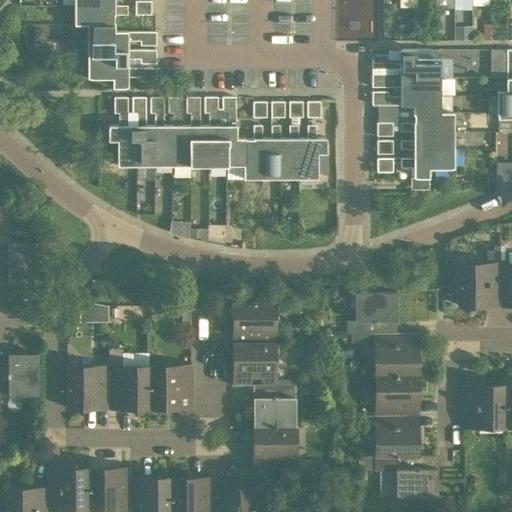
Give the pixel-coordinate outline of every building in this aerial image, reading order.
[(75,24),(87,24),(87,23),(114,23),(114,15),(127,15),(127,5),(114,5),(113,0),(99,0),(100,5),(74,5),(75,24)] [(134,1),(134,15),(150,15),(150,1),(134,1)] [(87,24),(87,41),(113,41),(113,51),(127,52),(127,51),(127,41),(139,41),(140,46),(155,46),(155,33),(127,33),(127,32),(114,32),(114,23),(87,23),(87,24)] [(458,38),(475,38),(476,25),(459,24),(458,38)] [(87,41),(87,59),(113,59),(113,69),(127,69),(127,68),(127,59),(139,59),(139,64),(156,64),(156,51),(127,51),(127,52),(113,51),(113,41),(87,41)] [(498,112),(498,118),(511,118),(511,50),(507,51),(507,77),(508,91),(498,91),(498,103),(498,112)] [(373,69),(400,69),(400,68),(415,68),(415,78),(441,78),(441,59),(416,59),(416,51),(401,51),(401,60),(389,60),(389,56),(373,56),(373,69)] [(113,59),(87,59),(88,78),(112,78),(112,88),(127,88),(127,77),(140,77),(140,82),(156,82),(156,68),(127,68),(127,69),(113,69),(113,59)] [(373,87),(401,87),(401,86),(415,86),(415,96),(441,96),(441,78),(415,78),(415,68),(400,68),(400,69),(401,78),(388,78),(388,73),(373,73),(373,87)] [(414,106),(414,114),(441,114),(441,113),(441,96),(415,96),(415,86),(401,86),(401,87),(401,96),(388,96),(388,91),(373,92),(373,105),(400,105),(400,106),(414,106)] [(119,167),(138,167),(138,140),(129,140),(129,126),(129,97),(115,97),(115,113),(120,113),(120,126),(109,126),(109,142),(118,142),(119,167)] [(174,167),(192,167),(192,140),(182,140),(183,125),(183,97),(170,98),(170,113),(174,113),(174,126),(165,126),(165,140),(174,140),(174,167)] [(192,167),(210,167),(210,139),(200,140),(200,125),(201,125),(201,97),(187,98),(187,113),(192,113),(192,125),(183,125),(182,140),(192,140),(192,167)] [(138,167),(157,167),(157,140),(146,140),(146,125),(147,125),(146,98),(133,98),(133,113),(138,113),(138,126),(129,126),(129,140),(138,140),(138,167)] [(157,167),(174,167),(174,140),(165,140),(165,126),(165,98),(151,98),(151,113),(155,113),(156,125),(147,125),(146,125),(146,140),(157,140),(157,167)] [(200,125),(200,140),(210,139),(210,167),(227,167),(227,139),(219,139),(219,125),(219,98),(205,98),(205,113),(209,113),(209,125),(201,125),(200,125)] [(219,125),(219,139),(227,139),(227,167),(244,167),(245,167),(245,163),(245,139),(237,139),(237,98),(224,98),(224,110),(219,110),(219,125)] [(252,102),(252,118),(266,118),(266,101),(252,102)] [(270,101),(270,117),(284,117),(284,101),(270,101)] [(302,101),(288,102),(288,118),(302,117),(302,101)] [(306,101),(306,118),(320,117),(320,101),(306,101)] [(414,132),(414,141),(414,142),(428,142),(428,132),(454,132),(454,113),(441,113),(441,114),(414,114),(414,122),(401,122),(401,132),(414,132)] [(376,122),(376,136),(392,136),(392,122),(376,122)] [(244,167),(244,180),(265,180),(265,153),(273,153),(273,139),(264,139),(264,126),(255,126),(255,139),(245,139),(245,163),(245,167),(244,167)] [(265,153),(265,180),(282,180),(282,153),(291,153),(291,139),(282,139),(282,126),(273,127),(273,139),(273,153),(265,153)] [(282,153),(282,180),(300,180),(300,153),(309,153),(309,139),(300,139),(300,126),(291,126),(291,139),(291,153),(282,153)] [(300,153),(300,180),(320,181),(320,155),(328,155),(327,139),(318,139),(318,127),(309,127),(309,139),(309,153),(300,153)] [(414,151),(414,159),(428,159),(428,150),(454,150),(454,132),(428,132),(428,142),(414,142),(414,141),(401,141),(401,151),(414,151)] [(392,154),(392,140),(376,140),(376,154),(392,154)] [(414,159),(401,159),(401,168),(414,168),(414,179),(429,179),(429,169),(454,169),(454,150),(428,150),(428,159),(414,159)] [(376,158),(376,172),(392,172),(392,158),(376,158)] [(503,182),(511,182),(511,168),(503,168),(503,182)] [(214,240),(226,240),(226,227),(209,227),(209,237),(214,237),(214,240)] [(36,242),(0,242),(0,284),(36,284),(36,242)] [(500,306),(500,264),(499,264),(499,246),(493,246),(493,250),(486,250),(486,264),(459,264),(459,306),(500,306)] [(511,263),(500,264),(500,306),(511,305),(511,263)] [(351,334),(375,334),(397,334),(397,333),(397,292),(355,292),(355,320),(346,320),(346,334),(351,334)] [(233,302),(233,343),(275,343),(275,302),(233,302)] [(93,303),(93,322),(107,322),(107,306),(93,303)] [(375,346),(375,375),(417,375),(417,333),(397,333),(397,334),(375,334),(351,334),(351,346),(375,346)] [(233,386),(253,386),(253,385),(275,385),(275,384),(275,343),(233,343),(233,386)] [(109,408),(108,349),(107,349),(107,366),(67,366),(67,408),(109,408)] [(121,349),(108,349),(109,408),(150,408),(149,366),(121,366),(121,349)] [(0,353),(0,395),(37,396),(37,353),(0,353)] [(190,366),(149,366),(150,408),(190,408),(190,366)] [(359,416),(417,416),(417,375),(375,375),(375,415),(359,416)] [(253,386),(253,426),(295,426),(295,384),(275,384),(275,385),(253,385),(253,386)] [(506,427),(506,385),(464,385),(464,427),(506,427)] [(375,457),(395,457),(395,456),(417,456),(418,455),(417,416),(359,416),(359,428),(375,428),(375,457)] [(295,426),(253,426),(253,468),(295,468),(295,426)] [(395,456),(395,457),(396,498),(438,497),(437,455),(418,455),(417,456),(395,456)] [(129,468),(88,469),(88,510),(116,510),(115,511),(128,511),(129,478),(129,468)] [(46,469),(46,489),(47,489),(47,510),(48,510),(48,511),(59,511),(60,510),(88,510),(88,469),(46,469)] [(128,511),(170,511),(170,478),(129,478),(128,511)] [(212,478),(170,478),(170,511),(211,511),(211,488),(212,488),(212,478)] [(252,511),(253,488),(212,488),(211,488),(211,511),(252,511)] [(47,489),(46,489),(5,489),(5,511),(48,511),(48,510),(47,510),(47,489)]
